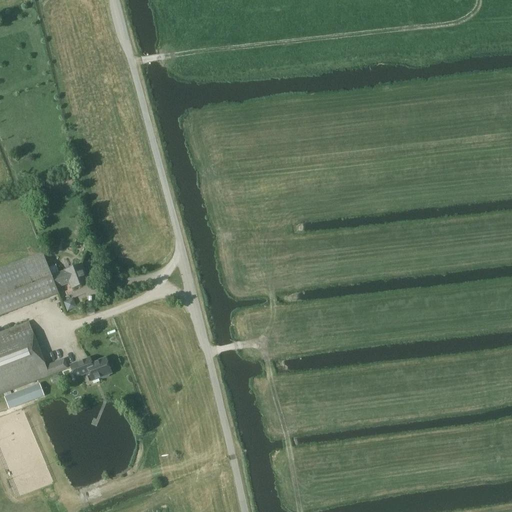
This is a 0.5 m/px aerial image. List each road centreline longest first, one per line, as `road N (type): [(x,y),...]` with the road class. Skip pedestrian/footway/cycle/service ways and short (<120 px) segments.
road 1 (unclassified): [(244,511),(116,0)]
road 2 (track): [(478,0),(453,23),(132,61)]
road 3 (track): [(263,345),(299,511)]
road 4 (track): [(207,351),(263,345),(270,282)]
